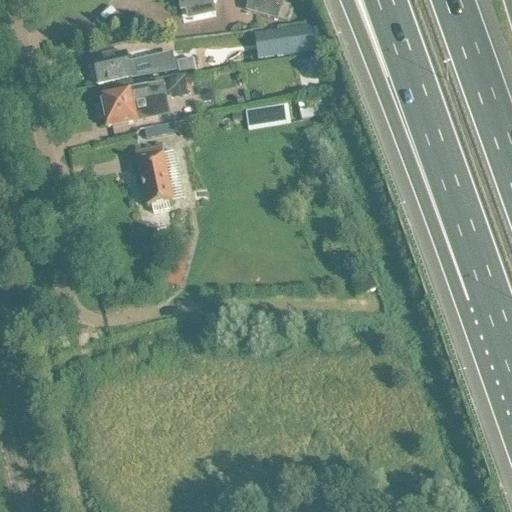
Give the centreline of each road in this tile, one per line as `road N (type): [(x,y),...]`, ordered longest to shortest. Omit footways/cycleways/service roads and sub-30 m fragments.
road 1 (residential): [(0,320),(55,302),(69,281),(70,259),(12,0)]
road 2 (motorway): [(352,0),(487,294)]
road 3 (motorway): [(381,0),(487,294)]
road 4 (motorway): [(511,165),(452,0)]
